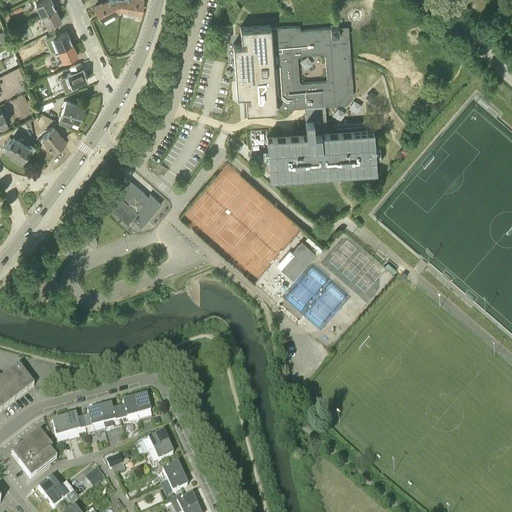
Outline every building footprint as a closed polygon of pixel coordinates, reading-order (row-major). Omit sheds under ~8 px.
[(41,15),(55,8),(51,0),(41,0),(35,3),(41,15)] [(94,7),(102,20),(102,19),(114,12),(118,12),(120,12),(118,0),(108,0),(109,3),(103,5),(102,3),(94,7)] [(118,0),(120,12),(123,11),(126,9),(126,10),(140,12),(140,14),(142,0),(118,0)] [(240,27),(240,35),(241,40),(244,39),(245,43),(233,44),(235,81),(236,95),(248,95),(249,98),(245,98),(246,111),(263,110),(273,109),(276,106),(277,105),(281,100),(284,103),(281,107),(283,109),(295,108),(304,107),(305,115),(306,132),(306,134),(267,136),(268,150),(268,154),(268,161),(269,162),(270,176),(375,169),(375,155),(374,145),(373,129),(327,132),(325,106),(327,106),(327,105),(335,105),(346,104),(353,96),(352,86),(351,75),(368,74),(378,73),(385,79),(386,87),(383,89),(384,92),(386,94),(387,103),(385,106),(387,108),(388,114),(390,113),(390,115),(388,118),(391,121),(393,120),(393,125),(404,124),(404,120),(406,119),(408,116),(406,114),(405,112),(408,112),(407,107),(410,104),(407,102),(407,100),(409,97),(406,93),(409,90),(408,88),(408,87),(406,85),(405,78),(412,71),(419,70),(422,72),(426,72),(429,69),(438,69),(441,71),(443,68),(448,68),(448,65),(450,65),(453,68),(455,65),(455,63),(460,62),(459,52),(454,52),(454,50),(451,47),(449,50),(447,50),(447,48),(442,48),(439,46),(437,48),(432,49),(429,47),(427,49),(418,50),(415,48),(413,50),(410,50),(403,44),(402,37),(405,34),(404,32),(402,29),(401,20),(403,17),(401,15),(400,10),(398,10),(398,8),(400,5),(397,3),(395,3),(394,0),(384,0),(385,4),(382,4),(380,7),(383,9),(383,11),(380,11),(381,16),(378,19),(381,22),(381,24),(379,26),(381,29),(382,31),(379,33),(380,36),(382,38),(383,45),(376,53),(350,55),(348,31),(339,31),(338,24),(330,25),(330,27),(319,28),(317,2),(318,0),(262,0),(263,1),(264,0),(269,0),(270,0),(293,0),(297,3),(298,13),(299,25),(275,27),(270,27),(270,24),(240,27)] [(14,14),(23,9),(21,5),(13,10),(14,14)] [(48,27),(61,20),(55,8),(41,15),(48,27)] [(67,31),(53,37),(58,49),(72,43),(67,31)] [(63,61),(77,55),(72,43),(58,49),(63,61)] [(72,86),(87,80),(83,68),(81,62),(69,66),(71,72),(67,73),(72,86)] [(80,111),(82,111),(83,106),(65,100),(58,122),(67,126),(71,116),(79,119),(79,118),(78,118),(80,111)] [(48,144),(53,150),(65,140),(53,127),(39,139),(45,147),(48,144)] [(13,137),(5,150),(14,155),(13,156),(19,159),(20,159),(22,160),(30,147),(13,137)] [(161,204),(130,177),(117,193),(109,187),(99,199),(137,231),(161,204)] [(345,203),(353,212),(364,202),(356,193),(345,203)] [(335,198),(310,199),(311,211),(336,210),(335,198)] [(293,280),(316,253),(301,241),(291,252),(294,254),(281,269),(284,272),(293,280)] [(58,253),(54,249),(46,258),(50,262),(58,253)] [(0,412),(33,387),(18,367),(0,380),(0,412)] [(146,397),(134,401),(139,421),(151,418),(150,413),(149,409),(149,407),(148,407),(146,397)] [(118,411),(120,421),(122,420),(123,425),(139,420),(139,421),(134,401),(122,404),(123,409),(118,411)] [(98,410),(104,430),(121,425),(119,421),(120,421),(118,411),(112,413),(110,407),(98,410)] [(87,414),(88,419),(82,421),(85,431),(86,430),(88,437),(104,432),(104,430),(98,410),(87,414)] [(85,431),(82,421),(77,423),(75,417),(63,420),(67,436),(68,440),(85,435),(84,431),(85,431)] [(57,443),(68,440),(67,436),(63,420),(51,424),(55,439),(56,439),(57,443)] [(51,449),(39,433),(11,454),(30,480),(56,460),(49,450),(51,449)] [(142,443),(147,453),(167,444),(162,434),(147,440),(148,441),(142,443)] [(148,454),(153,465),(172,456),(167,444),(147,453),(147,454),(148,454)] [(120,458),(107,463),(110,470),(122,464),(120,458)] [(162,472),(167,483),(181,476),(176,465),(162,472)] [(86,477),(94,487),(105,478),(97,468),(86,477)] [(187,488),(181,476),(167,483),(172,494),(187,488)] [(45,500),(58,490),(51,480),(38,490),(45,500)] [(53,510),(73,495),(66,485),(58,490),(45,500),(53,510)] [(176,503),(179,511),(185,511),(196,508),(191,497),(176,503)]
